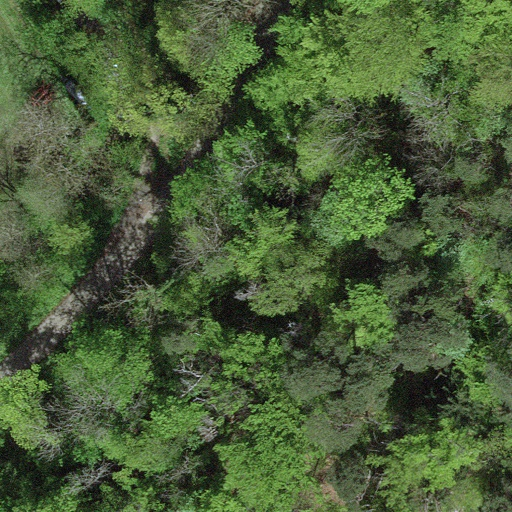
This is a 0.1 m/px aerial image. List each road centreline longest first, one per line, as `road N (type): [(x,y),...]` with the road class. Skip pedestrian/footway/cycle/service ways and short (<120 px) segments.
road 1 (track): [(264,33),(226,118),(150,227),(0,383)]
road 2 (track): [(180,186),(166,100),(131,0)]
